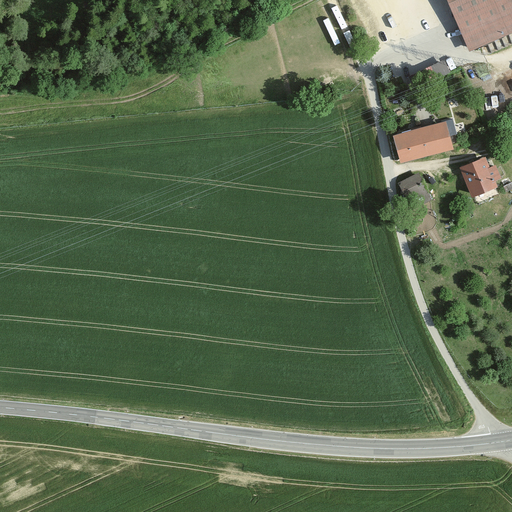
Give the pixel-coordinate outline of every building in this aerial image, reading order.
[(511,0),(446,0),(468,48),(511,29),(511,0)] [(430,78),(451,69),(446,58),(425,67),(430,78)] [(451,149),(442,120),(389,135),(398,163),(451,149)] [(482,157),(457,165),(470,195),(495,184),(482,157)] [(430,200),(416,173),(398,181),(411,207),(430,200)]
